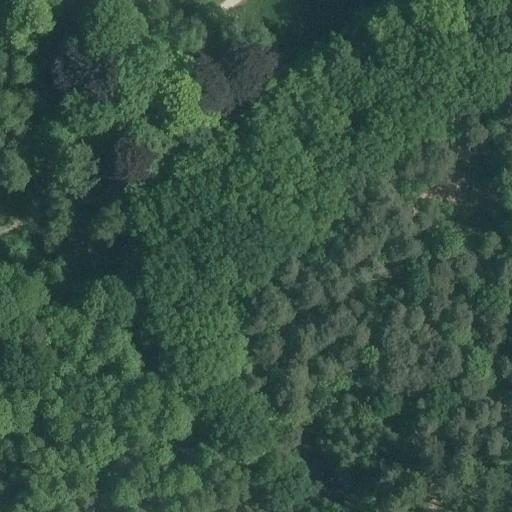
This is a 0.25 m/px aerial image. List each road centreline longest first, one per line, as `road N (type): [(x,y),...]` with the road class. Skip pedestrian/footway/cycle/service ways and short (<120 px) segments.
road 1 (track): [(325,74),(203,44),(182,34),(158,0)]
road 2 (track): [(325,74),(435,0)]
